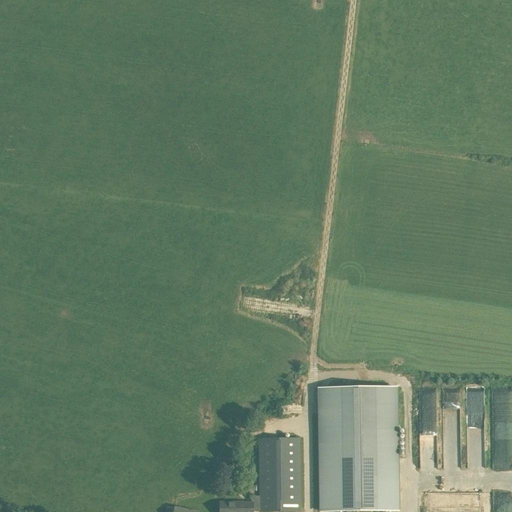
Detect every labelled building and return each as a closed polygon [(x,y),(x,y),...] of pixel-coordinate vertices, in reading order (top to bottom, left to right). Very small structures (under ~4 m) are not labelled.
[(434,387),(418,387),(419,436),(436,436),(435,427),(426,427),(426,424),(435,424),(434,387)] [(320,511),(398,510),(396,388),(319,389),(320,511)] [(511,389),(492,390),(493,420),(511,420),(511,389)] [(259,496),(260,511),(259,511),(281,511),(301,511),(299,438),(258,438),(259,496)] [(481,505),(481,491),(423,491),(423,505),(481,505)] [(242,502),(220,502),(219,511),(253,511),(253,502),(250,502),(242,502)]
